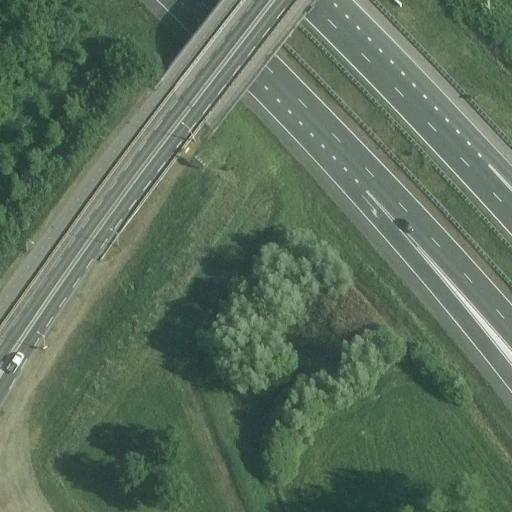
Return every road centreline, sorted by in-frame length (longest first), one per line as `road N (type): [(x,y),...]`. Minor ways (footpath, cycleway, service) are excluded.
road 1 (primary): [(0,393),(194,115),(285,0)]
road 2 (primary): [(250,0),(0,351)]
road 3 (motorway): [(193,0),(376,179)]
road 4 (motorway): [(473,169),(306,0)]
road 5 (motorway): [(376,179),(511,369)]
road 6 (motorway): [(376,179),(511,334)]
